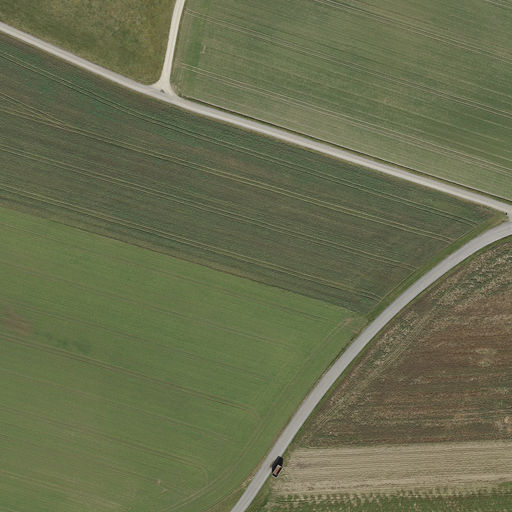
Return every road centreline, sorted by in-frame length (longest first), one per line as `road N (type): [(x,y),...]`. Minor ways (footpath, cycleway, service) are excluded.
road 1 (track): [(511,213),(162,95),(0,24)]
road 2 (residential): [(237,511),(330,379),(391,315),(468,252),(511,230)]
